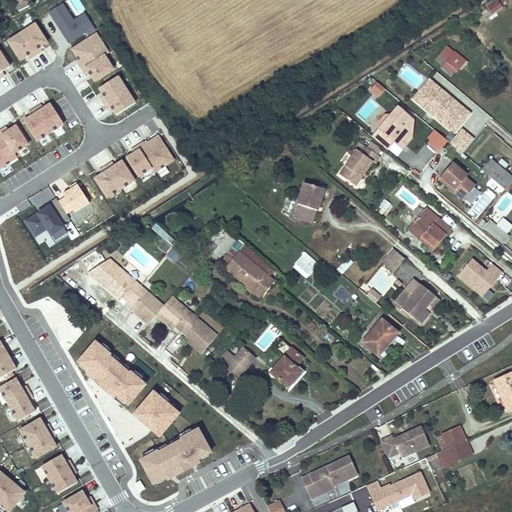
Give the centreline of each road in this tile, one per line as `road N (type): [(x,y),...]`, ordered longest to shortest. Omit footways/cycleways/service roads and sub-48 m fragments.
road 1 (residential): [(179,511),(511,310)]
road 2 (residential): [(0,295),(127,511)]
road 3 (unknown): [(269,462),(90,306)]
road 4 (unknown): [(486,326),(370,224)]
road 5 (residential): [(102,142),(53,78),(0,104)]
road 6 (unknown): [(424,171),(436,191),(511,256)]
road 7 (residential): [(0,208),(102,142)]
